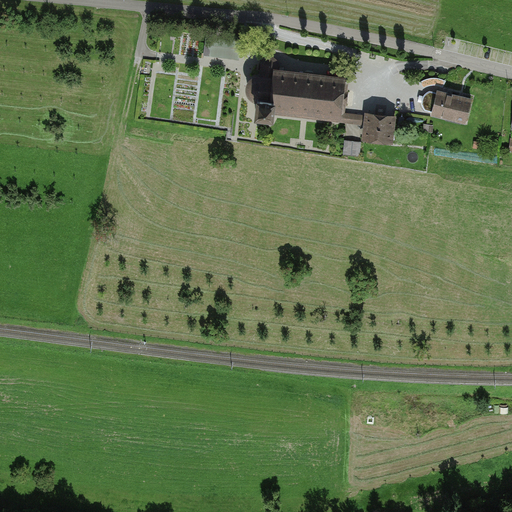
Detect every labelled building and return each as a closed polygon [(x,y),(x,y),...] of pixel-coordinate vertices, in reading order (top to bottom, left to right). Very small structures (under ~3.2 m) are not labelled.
[(211,54),(247,58),(249,38),(213,34),(211,54)] [(257,99),(256,114),(258,114),(258,116),(258,117),(259,119),(260,120),(261,120),(263,121),(265,121),(266,120),(268,120),(269,118),(270,117),(270,116),(273,116),(273,110),(339,117),(343,78),(277,70),(278,63),(277,62),(277,61),(275,59),(274,58),(272,57),(270,57),(268,57),(266,58),(264,59),(263,60),(262,62),(262,63),(260,77),(258,77),(256,77),(254,78),(253,78),(252,79),(251,80),(250,82),(249,83),(248,84),(248,85),(248,87),(248,88),(248,90),(248,92),(249,94),(250,95),(251,96),(252,97),(253,98),(255,99),(257,99)] [(486,100),(450,90),(444,111),(480,121),(486,100)] [(425,111),(435,111),(436,93),(426,92),(425,111)] [(372,113),(358,112),(357,121),(371,123),(372,113)] [(373,137),(404,139),(406,115),(375,112),(373,137)] [(345,154),(362,155),(363,141),(346,140),(345,154)]
